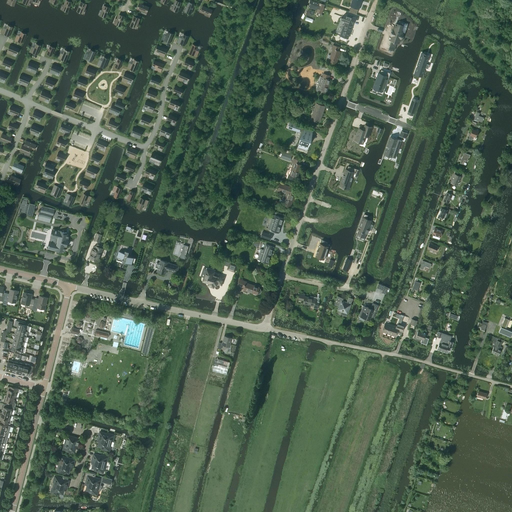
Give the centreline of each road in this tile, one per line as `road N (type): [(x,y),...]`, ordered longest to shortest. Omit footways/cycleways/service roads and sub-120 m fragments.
road 1 (unclassified): [(511,386),(264,329)]
road 2 (unclassified): [(264,329),(69,286)]
road 3 (residential): [(280,277),(340,101)]
